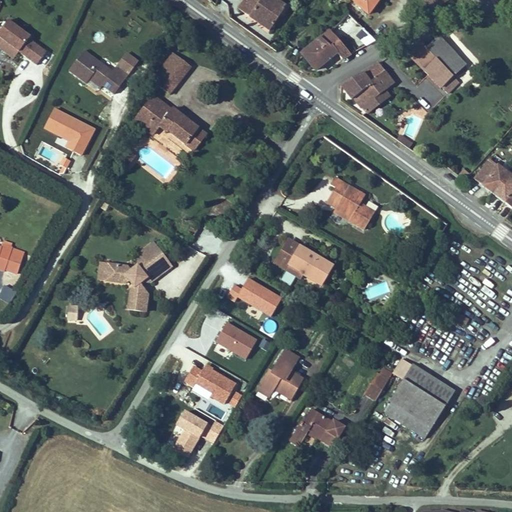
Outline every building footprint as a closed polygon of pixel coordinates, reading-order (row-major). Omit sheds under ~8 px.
[(251,0),(243,13),(273,33),(289,9),(276,0),(251,0)] [(391,2),(387,0),(360,0),(358,3),(379,20),(391,2)] [(442,0),(431,0),(443,14),(449,10),(442,0)] [(454,0),(442,0),(449,10),(457,4),(454,0)] [(0,30),(17,43),(35,56),(44,43),(26,30),(28,28),(6,11),(0,19),(0,30)] [(338,28),(345,34),(356,20),(349,14),(338,28)] [(364,27),(356,35),(367,47),(375,39),(364,27)] [(17,43),(0,30),(0,40),(12,49),(17,43)] [(344,46),(335,37),(327,43),(306,61),(322,77),(342,58),(348,64),(358,59),(344,46)] [(365,56),(349,40),(344,46),(358,59),(365,56)] [(81,42),(66,62),(84,75),(87,71),(90,66),(92,68),(91,70),(100,77),(111,85),(126,66),(114,57),(110,63),(81,42)] [(469,62),(452,43),(441,54),(458,72),(469,62)] [(441,54),(436,49),(423,61),(459,100),(468,92),(463,86),(466,82),(458,72),(441,54)] [(173,53),(152,81),(170,95),(192,68),(173,53)] [(100,77),(91,70),(92,68),(90,66),(87,71),(98,79),(100,77)] [(406,85),(390,68),(389,69),(352,89),(365,103),(366,101),(378,113),(380,111),(401,90),(406,85)] [(407,95),(401,90),(380,111),(386,117),(407,95)] [(170,105),(162,97),(148,112),(166,128),(169,126),(184,139),(197,124),(172,103),(170,105)] [(54,109),(44,128),(59,136),(56,143),(82,155),(95,129),(54,109)] [(205,132),(197,124),(184,139),(193,146),(205,132)] [(413,145),(402,137),(399,141),(410,149),(413,145)] [(134,152),(123,142),(117,148),(129,158),(134,152)] [(491,196),(508,175),(492,162),(474,185),(490,197),(491,196)] [(353,198),(357,191),(328,174),(323,181),(328,184),(319,198),(330,205),(345,213),(346,211),(349,213),(345,219),(359,227),(370,210),(355,201),(356,200),(353,198)] [(511,178),(508,175),(491,196),(504,206),(511,196),(511,193),(508,190),(511,184),(511,178)] [(345,213),(330,205),(328,209),(345,219),(349,213),(346,211),(345,213)] [(0,262),(3,263),(10,240),(0,236),(0,262)] [(326,264),(282,239),(269,263),(281,270),(284,264),(296,271),(296,273),(315,284),(326,264)] [(173,266),(163,251),(155,257),(166,271),(173,266)] [(127,278),(133,286),(127,289),(124,310),(144,312),(147,294),(139,283),(143,280),(145,283),(150,282),(166,271),(155,257),(139,268),(135,263),(128,267),(126,263),(104,261),(103,279),(123,280),(127,278)] [(233,285),(227,298),(234,301),(237,297),(249,304),(245,312),(258,320),(263,312),(271,316),(281,298),(247,279),(241,289),(233,285)] [(5,285),(0,293),(0,298),(10,304),(17,291),(5,285)] [(73,320),(73,309),(63,309),(63,320),(73,320)] [(258,339),(228,323),(217,341),(247,358),(258,339)] [(260,347),(267,350),(271,342),(263,339),(260,347)] [(303,361),(286,351),(260,394),(274,402),(279,395),(294,404),(307,383),(294,375),(303,361)] [(202,372),(193,368),(185,381),(193,386),(190,393),(207,402),(210,398),(224,405),(236,385),(204,367),(202,372)] [(449,397),(407,371),(385,409),(387,410),(382,419),(422,443),(449,397)] [(373,407),(390,380),(380,373),(363,400),(373,407)] [(207,424),(184,412),(177,425),(184,430),(174,448),(188,457),(207,424)] [(335,427),(316,415),(293,448),(302,455),(311,442),(321,448),(323,445),(333,451),(339,442),(340,443),(349,430),(338,422),(335,427)]
